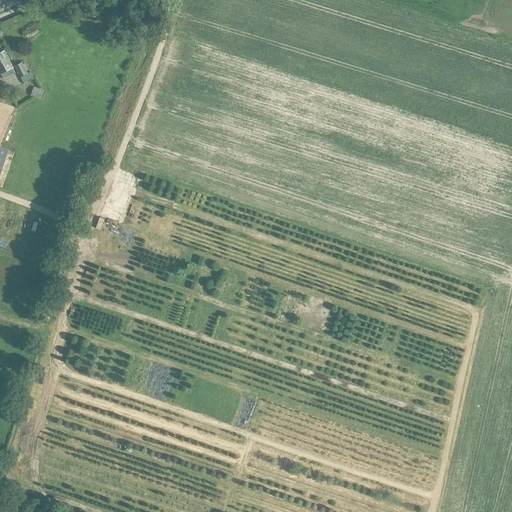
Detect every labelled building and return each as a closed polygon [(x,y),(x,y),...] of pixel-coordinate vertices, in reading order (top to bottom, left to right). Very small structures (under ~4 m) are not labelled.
[(35,25),(25,32),(29,39),(40,33),(35,25)] [(118,25),(117,30),(115,37),(123,39),(126,26),(118,25)] [(99,26),(96,34),(108,38),(111,29),(99,26)] [(5,52),(0,54),(0,73),(1,75),(14,68),(5,52)] [(0,82),(0,85),(1,95),(11,94),(10,81),(0,82)] [(41,100),(44,92),(34,88),(31,97),(41,100)] [(0,183),(11,150),(1,147),(0,146),(0,183)]
